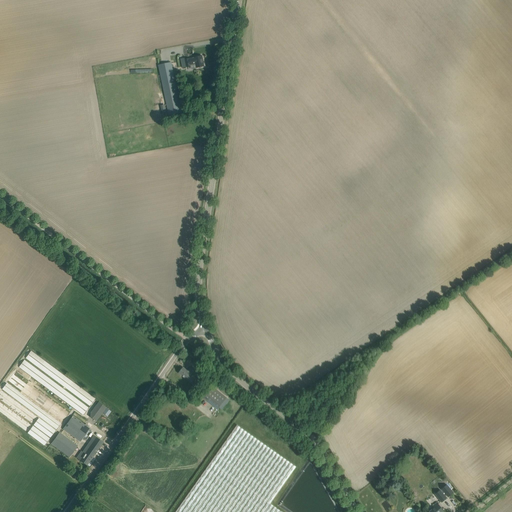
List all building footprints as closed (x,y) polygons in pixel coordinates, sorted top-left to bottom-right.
[(189,58),(185,59),(187,67),(188,67),(189,67),(191,66),(191,65),(194,65),(194,64),(196,64),(196,68),(204,66),(202,56),(194,57),(194,58),(193,58),(189,58)] [(169,115),(177,114),(182,113),(171,62),(158,65),(169,115)] [(95,399),(31,351),(26,358),(90,406),(95,399)] [(88,408),(24,360),(19,367),(83,414),(88,408)] [(179,373),(192,383),(198,375),(190,369),(188,371),(183,367),(179,373)] [(68,414),(13,374),(8,381),(62,421),(68,414)] [(62,422),(7,382),(2,389),(56,429),(62,422)] [(226,398),(213,387),(204,398),(218,409),(226,398)] [(2,390),(0,392),(0,399),(50,437),(55,430),(2,390)] [(50,438),(0,401),(0,412),(44,446),(50,438)] [(106,407),(99,402),(90,413),(90,417),(96,421),(106,407)] [(73,416),(63,429),(80,442),(90,428),(73,416)] [(238,424),(175,511),(282,511),(273,505),(270,503),(297,466),(238,424)] [(50,443),(70,457),(78,446),(59,431),(50,443)] [(103,442),(99,439),(94,436),(86,447),(87,448),(84,452),(85,453),(80,460),(87,465),(103,442)] [(447,485),(442,489),(448,497),(453,492),(447,485)] [(435,495),(442,503),(448,498),(441,490),(435,495)] [(429,511),(430,511),(441,511),(443,511),(436,502),(433,505),(434,507),(429,511)]
